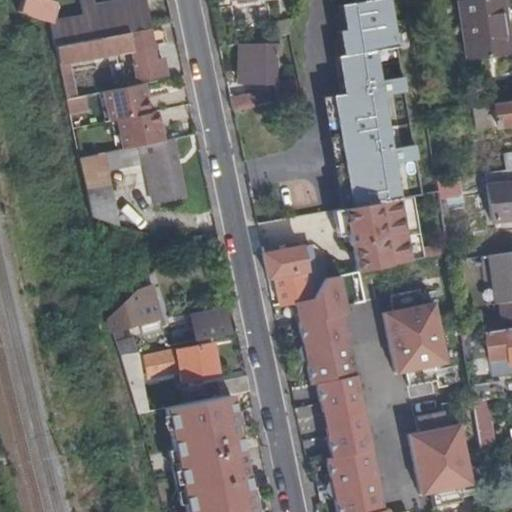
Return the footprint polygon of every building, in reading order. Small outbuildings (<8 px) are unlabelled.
[(21,0),(18,12),(48,24),(51,20),(53,3),(43,0),(21,0)] [(51,20),(48,24),(54,46),(147,27),(149,27),(143,0),(124,0),(95,6),(93,0),(82,0),(85,13),(51,20)] [(327,95),(331,117),(404,102),(390,20),(395,19),(391,0),(353,0),(347,1),(334,4),(339,29),(333,30),(338,55),(332,56),(339,93),(327,95)] [(499,0),(459,0),(467,59),(511,52),(511,49),(508,28),(503,29),(499,0)] [(292,21),(294,17),(271,21),(274,35),(287,33),(292,21)] [(147,27),(54,46),(58,64),(65,62),(129,49),(136,78),(164,73),(162,58),(154,59),(151,44),(165,41),(162,27),(147,30),(147,27)] [(280,45),(239,45),(237,71),(241,72),(241,82),(272,83),(273,66),(279,66),(280,45)] [(65,62),(58,64),(65,98),(73,96),(65,62)] [(121,62),(110,64),(112,76),(124,73),(121,62)] [(272,83),(271,102),(299,96),(295,77),(272,83)] [(142,82),(103,90),(108,120),(116,118),(149,112),(142,82)] [(251,94),(229,98),(231,110),(253,105),(251,94)] [(320,97),(324,118),(331,117),(327,95),(320,97)] [(511,98),(485,103),(487,109),(494,108),(496,124),(511,121),(511,98)] [(404,102),(331,117),(348,207),(412,195),(419,193),(404,102)] [(122,148),(161,139),(156,111),(149,112),(116,118),(122,148)] [(324,118),(341,208),(348,207),(331,117),(324,118)] [(182,196),(171,138),(161,139),(122,148),(115,149),(118,167),(145,162),(153,203),(182,196)] [(115,149),(101,152),(104,169),(118,167),(115,149)] [(101,152),(77,157),(78,165),(84,192),(107,188),(104,169),(101,152)] [(458,175),(435,178),(437,191),(439,199),(462,195),(458,175)] [(492,222),(511,218),(511,195),(510,184),(487,187),(492,222)] [(107,188),(84,192),(90,218),(115,226),(107,188)] [(341,208),(330,210),(333,225),(339,224),(341,233),(342,241),(347,240),(351,245),(356,270),(357,270),(423,256),(412,195),(348,207),(341,208)] [(272,276),(278,304),(292,301),(309,297),(316,288),(310,260),(302,261),(299,245),(261,253),(266,277),(272,276)] [(511,249),(488,252),(495,301),(511,298),(511,249)] [(309,297),(292,301),(308,383),(313,382),(329,457),(324,458),(335,511),(406,511),(407,511),(399,511),(381,511),(339,305),(364,300),(357,270),(356,270),(325,276),(316,288),(309,297)] [(137,299),(127,301),(110,318),(113,329),(143,324),(144,330),(158,328),(156,321),(159,320),(152,287),(137,290),(137,299)] [(418,288),(389,294),(392,310),(381,312),(394,372),(405,370),(408,385),(437,379),(434,364),(445,361),(432,301),(421,303),(418,288)] [(511,298),(495,301),(497,318),(511,315),(511,298)] [(222,312),(190,319),(194,340),(197,339),(210,336),(226,333),(222,312)] [(511,325),(490,329),(483,330),(485,344),(489,373),(511,369),(511,325)] [(482,330),(460,333),(462,342),(463,347),(485,344),(483,330),(482,330)] [(142,356),(146,376),(176,370),(178,381),(216,374),(211,347),(210,336),(197,339),(198,344),(142,356)] [(134,337),(117,340),(121,355),(138,351),(134,337)] [(138,351),(121,355),(129,380),(146,376),(142,356),(140,350),(138,351)] [(146,376),(129,380),(138,414),(154,411),(146,376)] [(229,395),(249,391),(245,376),(218,381),(221,396),(224,396),(227,395),(229,395)] [(502,379),(469,384),(472,399),(505,394),(502,379)] [(221,396),(216,397),(211,398),(214,414),(232,411),(229,395),(227,395),(224,396),(221,396)] [(211,398),(165,408),(191,511),(252,511),(232,411),(214,414),(211,398)] [(480,400),(472,401),(475,416),(483,414),(480,400)] [(442,408),(414,414),(417,429),(406,431),(418,492),(429,490),(432,505),(461,499),(458,484),(469,482),(456,421),(446,423),(442,408)]
